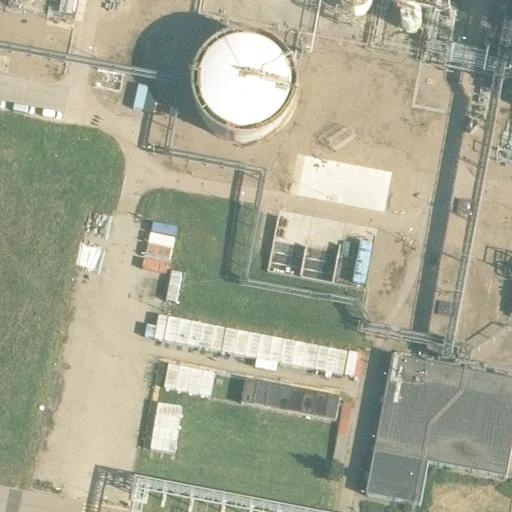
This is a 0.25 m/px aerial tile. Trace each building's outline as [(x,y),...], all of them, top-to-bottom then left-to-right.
[(337,0),(337,3),(337,9),(340,14),(345,18),(351,20),(357,20),(362,18),(367,14),(370,9),(371,4),(370,0),(337,0)] [(404,0),(405,3),(407,6),(410,9),(414,10),(418,10),(422,9),(425,6),(427,3),(427,0),(404,0)] [(396,27),(397,31),(399,35),(402,37),(406,39),(410,39),(414,37),(417,35),(419,31),(420,27),(419,23),(417,19),(414,17),(410,15),(406,15),(402,16),(399,19),(397,23),(396,27)] [(224,142),(237,146),(252,146),(266,143),(279,136),(290,126),(297,114),(301,100),(301,85),(297,71),(290,58),(280,49),(268,42),(254,38),(240,38),(226,41),(214,48),(204,58),(197,70),(193,84),(192,98),(196,111),(202,124),(212,134),(224,142)] [(279,219),(278,219),(267,275),(365,293),(375,238),(374,237),(363,292),(334,286),(341,248),(339,247),(338,255),(275,243),(279,219)] [(140,280),(163,286),(171,254),(148,249),(140,280)] [(158,321),(155,343),(257,359),(255,371),(279,375),(280,365),(308,370),(345,376),(347,362),(357,363),(359,352),(158,321)] [(511,448),(511,382),(433,367),(391,360),(365,498),(419,508),(428,466),(506,480),(511,448)] [(171,362),(167,386),(211,395),(215,371),(171,362)] [(229,375),(225,398),(338,418),(342,395),(229,375)] [(333,467),(339,468),(351,407),(344,405),(333,467)]
